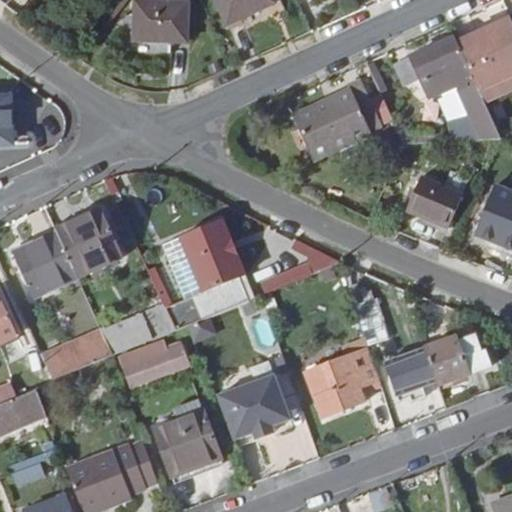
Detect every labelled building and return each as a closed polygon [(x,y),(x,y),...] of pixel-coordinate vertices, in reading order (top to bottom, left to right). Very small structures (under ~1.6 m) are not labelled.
[(274,0),(215,0),(228,26),(277,4),(274,0)] [(190,3),(136,1),(134,41),(189,44),(190,3)] [(511,18),(458,43),(475,81),(477,85),(485,102),(511,90),(511,18)] [(429,100),(475,81),(458,43),(455,37),(411,58),(421,80),(429,100)] [(421,80),(411,58),(394,66),(404,88),(421,80)] [(393,120),(381,93),(371,98),(362,80),(349,86),(352,92),(295,119),(314,160),(339,148),(371,133),(384,127),(383,124),(393,120)] [(492,118),(485,102),(477,85),(458,94),(469,118),(448,125),(452,142),(501,139),(492,118)] [(12,98),(0,98),(0,144),(14,144),(12,98)] [(504,113),(492,118),(501,139),(511,133),(504,113)] [(371,133),(339,148),(345,161),(376,146),(371,133)] [(464,196),(422,178),(408,210),(451,228),(464,196)] [(511,210),(489,201),(475,233),(511,248),(511,210)] [(102,210),(57,231),(58,235),(78,278),(124,257),(102,210)] [(212,230),(207,233),(237,306),(243,304),(212,230)] [(178,331),(186,327),(194,324),(237,306),(207,233),(171,247),(193,299),(185,302),(167,310),(178,331)] [(78,278),(58,235),(14,254),(34,297),(78,278)] [(171,247),(163,251),(185,302),(193,299),(171,247)] [(148,271),(157,302),(167,300),(159,269),(148,271)] [(0,343),(16,336),(0,301),(0,343)] [(376,301),(358,306),(370,344),(387,338),(376,301)] [(165,306),(103,333),(112,353),(114,357),(120,355),(178,331),(167,310),(165,306)] [(195,340),(215,337),(213,324),(193,327),(195,340)] [(53,377),(112,353),(103,333),(102,331),(43,356),(53,377)] [(178,331),(120,355),(133,386),(190,365),(183,345),(178,331)] [(493,366),(487,349),(482,350),(477,335),(459,341),(458,337),(425,348),(429,360),(438,383),(439,386),(493,366)] [(364,341),(342,349),(346,359),(306,374),(323,417),(364,401),(359,387),(365,385),(368,392),(381,387),(364,341)] [(425,387),(438,383),(429,360),(390,373),(399,397),(409,393),(413,403),(429,398),(425,387)] [(274,372),(218,393),(235,439),(291,418),(274,372)] [(0,405),(0,435),(47,416),(37,390),(0,405)] [(203,411),(155,428),(172,476),(221,458),(203,411)] [(131,494),(147,487),(130,446),(67,469),(83,511),(95,511),(132,497),(131,494)] [(45,477),(37,460),(11,472),(19,489),(45,477)] [(27,511),(72,511),(66,496),(26,510),(27,511)] [(511,511),(511,498),(491,507),(492,511),(511,511)]
